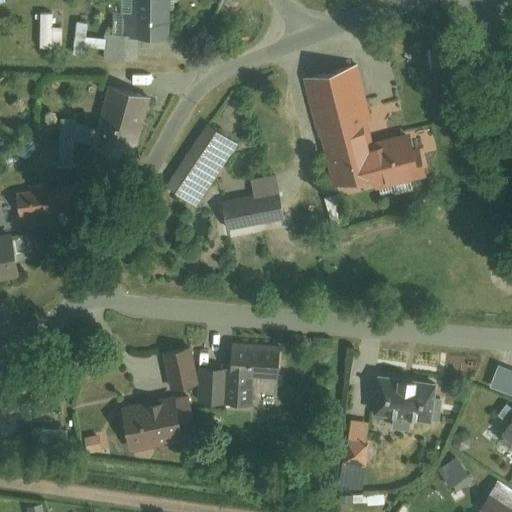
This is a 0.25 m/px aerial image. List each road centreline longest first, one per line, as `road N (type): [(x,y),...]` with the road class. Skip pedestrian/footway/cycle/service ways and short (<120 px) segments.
road 1 (residential): [(99,303),(511,338)]
road 2 (residential): [(99,303),(100,268),(189,96),(227,67),(302,41)]
road 3 (residential): [(302,41),(419,0)]
